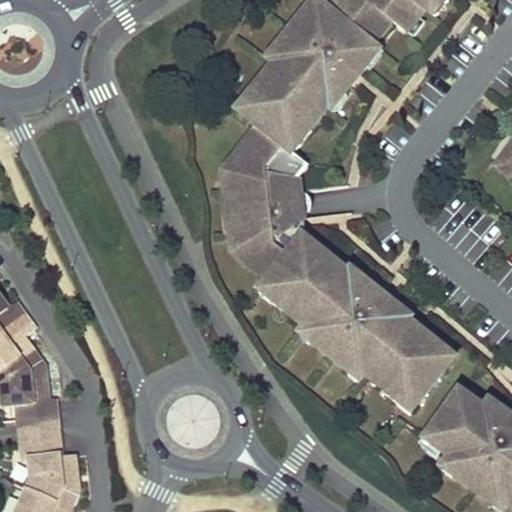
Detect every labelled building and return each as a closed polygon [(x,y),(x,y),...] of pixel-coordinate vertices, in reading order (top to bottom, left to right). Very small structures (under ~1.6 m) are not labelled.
[(352,367),(362,375),(395,403),(403,392),(416,402),(443,368),(430,358),(439,347),(407,320),(408,318),(328,252),(327,255),(314,244),(305,255),(293,245),(302,234),(304,232),(298,177),(308,166),(281,144),(291,131),(302,140),(329,107),(331,110),(350,88),(347,85),(360,70),(362,73),(372,60),(365,54),(373,44),(380,36),(392,21),(405,31),(418,16),(419,17),(427,9),(434,0),(435,0),(442,5),(445,0),(333,0),(328,7),(324,4),(316,14),(309,8),(299,21),(300,22),(288,37),(287,36),(277,48),(283,53),(275,63),(247,96),(258,105),(248,118),(259,127),(241,149),(240,148),(228,162),(230,164),(242,174),(241,204),(236,204),(236,217),(241,217),(241,238),(233,245),(229,248),(238,257),(240,255),(252,269),(253,267),(266,279),(278,289),(269,300),(303,326),(313,334),(308,341),(347,373),(352,367)] [(316,14),(324,4),(319,0),(316,0),(309,8),(316,14)] [(365,54),(372,60),(380,50),(373,44),(365,54)] [(283,53),(277,48),(269,58),(275,63),(283,53)] [(258,105),(247,96),(237,109),(248,118),(258,105)] [(511,185),(511,138),(489,165),(511,185)] [(230,164),(222,172),(222,232),(233,245),(241,238),(241,217),(236,217),(236,204),(241,204),(242,174),(230,164)] [(314,244),(302,234),(293,245),(305,255),(314,244)] [(278,289),(266,279),(257,290),(269,300),(278,289)] [(0,334),(0,335),(17,323),(25,317),(15,303),(7,309),(0,298),(0,334)] [(0,374),(16,363),(20,360),(17,357),(22,353),(16,345),(23,339),(35,331),(25,317),(17,323),(0,335),(0,334),(0,374)] [(313,334),(303,326),(298,333),(308,341),(313,334)] [(22,353),(29,348),(23,339),(16,345),(22,353)] [(430,358),(443,368),(452,357),(439,347),(430,358)] [(16,363),(0,374),(0,384),(1,386),(6,422),(19,421),(58,417),(56,401),(46,402),(41,364),(29,348),(22,353),(17,357),(20,360),(16,363)] [(352,367),(347,373),(357,382),(362,375),(352,367)] [(511,421),(510,419),(507,423),(483,406),(481,409),(456,391),(423,438),(439,449),(438,451),(446,458),(444,461),(454,469),(449,476),(461,486),(464,483),(479,494),(487,483),(500,493),(511,501),(511,421)] [(403,392),(395,403),(407,413),(416,402),(403,392)] [(22,446),(60,442),(58,417),(19,421),(22,446)] [(439,449),(423,438),(417,446),(433,458),(438,451),(439,449)] [(60,442),(22,446),(23,462),(30,461),(33,481),(28,491),(55,502),(54,504),(61,508),(74,480),(72,457),(62,458),(60,442)] [(487,483),(479,494),(477,497),(490,506),(500,493),(487,483)] [(55,502),(28,491),(19,511),(50,511),(54,504),(55,502)]
